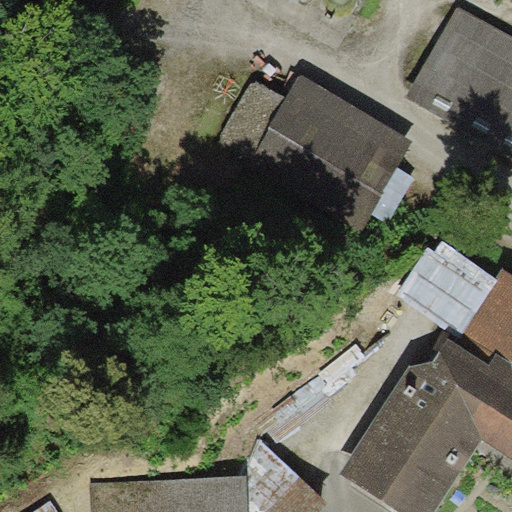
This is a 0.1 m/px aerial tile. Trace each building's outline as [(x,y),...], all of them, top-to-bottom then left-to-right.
[(411,100),(511,155),(511,41),(459,12),(411,100)] [(289,101),(253,162),(357,223),(409,137),(304,75),(289,101)] [(253,162),(289,101),(256,82),(220,143),(253,162)] [(461,339),(495,287),(433,248),(400,300),(461,339)] [(511,285),(501,278),(495,287),(461,339),(458,344),(450,339),(431,367),(410,371),(342,475),(398,511),(429,511),(479,435),(511,456),(511,285)] [(322,511),(326,508),(261,443),(240,480),(246,480),(247,511),(322,511)] [(240,480),(93,484),(94,511),(247,511),(246,480),(240,480)]
